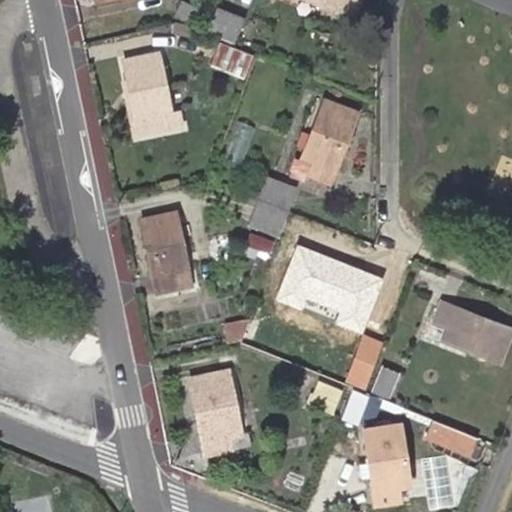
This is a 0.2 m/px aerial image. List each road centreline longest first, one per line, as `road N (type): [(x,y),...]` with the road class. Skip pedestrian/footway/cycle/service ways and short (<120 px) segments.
road 1 (residential): [(143,482),(50,0)]
road 2 (residential): [(394,0),(389,229),(511,278)]
road 3 (residential): [(0,427),(143,482)]
